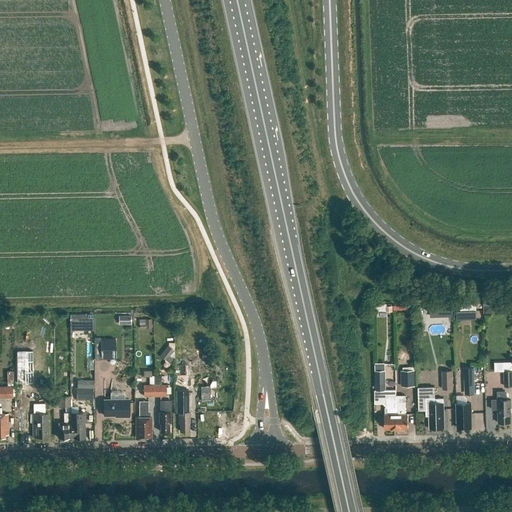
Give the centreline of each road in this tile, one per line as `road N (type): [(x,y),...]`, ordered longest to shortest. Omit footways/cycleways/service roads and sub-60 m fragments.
road 1 (trunk): [(349,511),(236,0)]
road 2 (tertiary): [(266,451),(263,360),(216,236),(163,0)]
road 3 (secondary): [(329,0),(334,136),(352,192),(369,217),(432,261),(511,270)]
road 4 (secondary): [(0,455),(266,451)]
road 5 (secondary): [(266,451),(511,446)]
road 6 (track): [(194,139),(0,143)]
